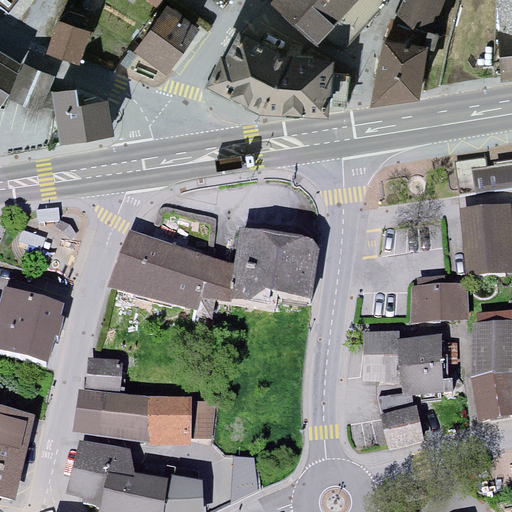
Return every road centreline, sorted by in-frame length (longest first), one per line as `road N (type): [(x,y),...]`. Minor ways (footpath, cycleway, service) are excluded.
road 1 (residential): [(38,509),(104,250),(134,165)]
road 2 (tertiary): [(328,467),(326,362),(342,134)]
road 3 (primary): [(342,134),(159,161)]
road 4 (residential): [(149,126),(119,89),(0,33)]
road 5 (primary): [(511,106),(342,134)]
road 6 (residential): [(149,126),(257,0)]
road 7 (residential): [(368,488),(511,442)]
road 8 (unknown): [(255,1),(370,79)]
road 9 (primary): [(134,165),(0,185)]
